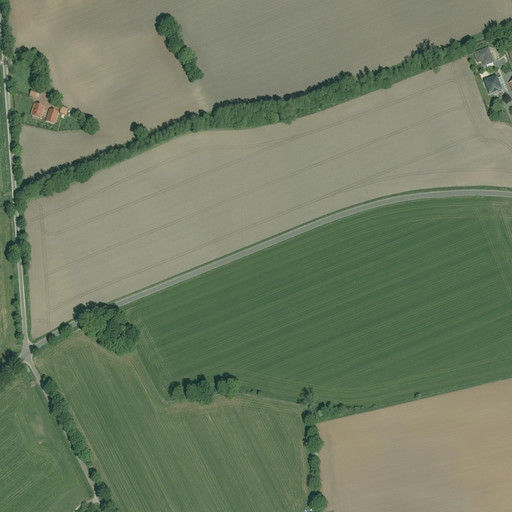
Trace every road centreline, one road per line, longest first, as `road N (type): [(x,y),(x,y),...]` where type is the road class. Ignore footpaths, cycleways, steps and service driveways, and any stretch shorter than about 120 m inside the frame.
road 1 (residential): [(27,355),(117,304),(338,216),(413,197),(511,196)]
road 2 (residential): [(27,355),(0,35)]
road 3 (residential): [(27,355),(105,511)]
